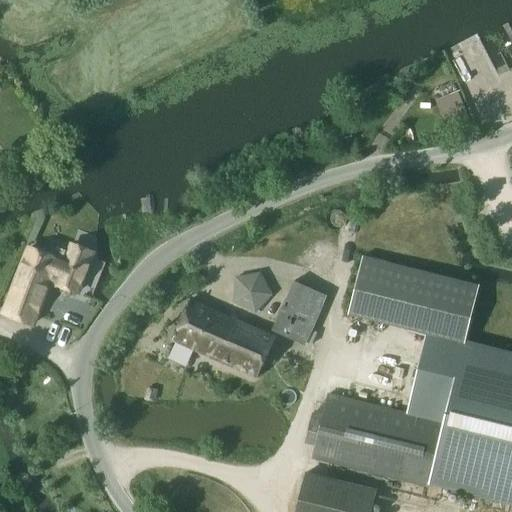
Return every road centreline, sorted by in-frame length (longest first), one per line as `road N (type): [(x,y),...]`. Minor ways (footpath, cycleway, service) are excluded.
road 1 (tertiary): [(130,511),(99,462),(79,383),(93,338),(152,264),(319,182),(511,135)]
road 2 (track): [(276,511),(271,483),(331,338)]
road 3 (track): [(271,483),(145,459),(99,462)]
